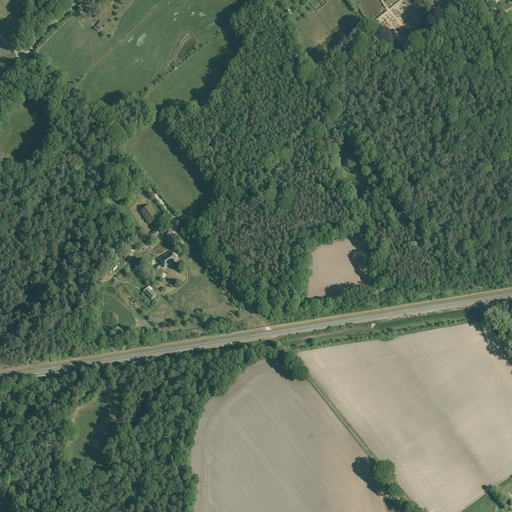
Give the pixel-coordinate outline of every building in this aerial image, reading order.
[(285,12),(288,21),(293,19),(290,10),(285,12)] [(141,212),(149,224),(157,218),(149,207),(141,212)] [(157,229),(161,232),(165,228),(161,224),(157,229)] [(147,236),(150,241),(158,235),(155,231),(147,236)] [(176,239),(170,232),(166,235),(172,242),(176,239)] [(129,250),(122,256),(125,259),(132,253),(129,250)] [(171,251),(158,259),(164,268),(176,260),(171,251)] [(151,300),(155,296),(147,288),(143,292),(151,300)]
